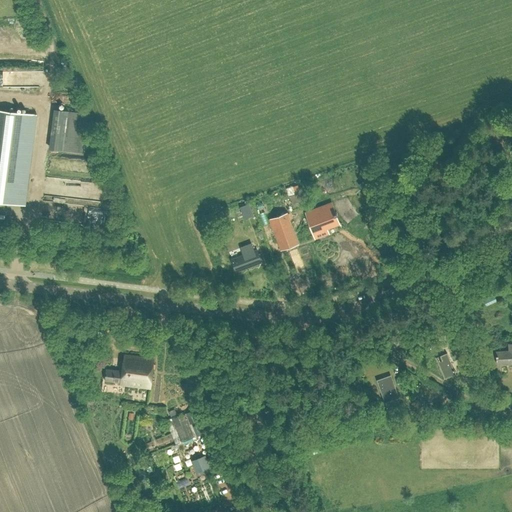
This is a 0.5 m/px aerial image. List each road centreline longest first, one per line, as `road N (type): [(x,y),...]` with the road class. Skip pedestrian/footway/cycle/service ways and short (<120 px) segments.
road 1 (tertiary): [(511,248),(302,318),(0,283)]
road 2 (track): [(271,511),(253,453),(253,422),(261,392),(298,334),(299,304)]
